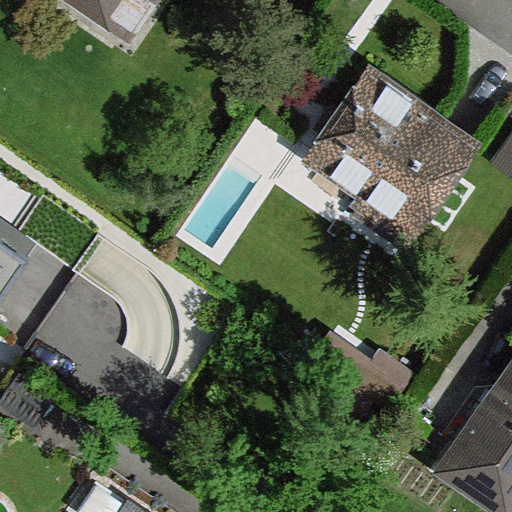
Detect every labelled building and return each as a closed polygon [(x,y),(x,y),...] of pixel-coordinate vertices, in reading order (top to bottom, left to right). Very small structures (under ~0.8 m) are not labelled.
[(66,0),(128,42),(156,0),(66,0)] [(356,71),(292,170),(402,241),(466,142),(356,71)] [(511,140),(498,160),(511,169),(511,140)] [(0,301),(40,244),(0,217),(0,301)] [(511,511),(511,364),(434,478),(482,511),(511,511)] [(143,511),(126,500),(117,511),(143,511)]
